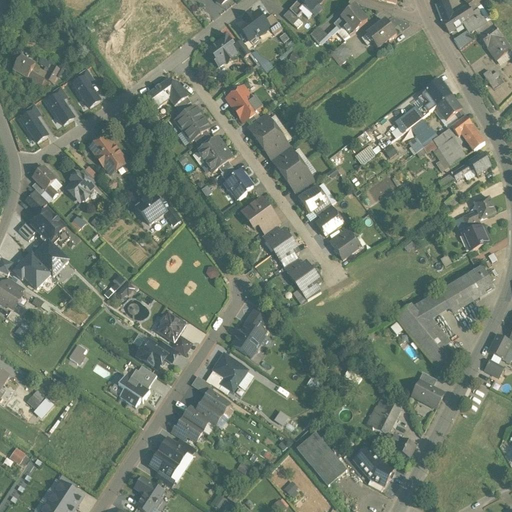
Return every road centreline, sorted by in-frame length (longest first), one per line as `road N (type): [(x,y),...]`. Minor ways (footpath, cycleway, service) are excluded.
road 1 (residential): [(178,60),(331,275)]
road 2 (residential): [(101,511),(241,295)]
road 3 (tertiary): [(397,507),(511,279)]
road 4 (residential): [(15,171),(178,60)]
road 5 (tertiary): [(511,183),(426,14)]
